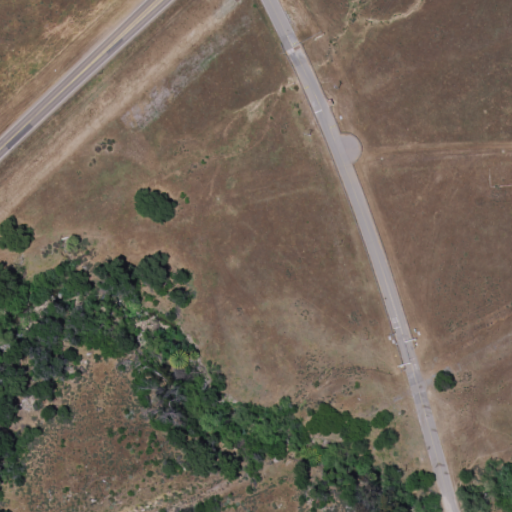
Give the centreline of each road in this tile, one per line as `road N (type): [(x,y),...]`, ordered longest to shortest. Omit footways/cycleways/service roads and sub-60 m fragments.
road 1 (residential): [(454,511),(348,167),(272,0)]
road 2 (tertiary): [(163,0),(0,152)]
